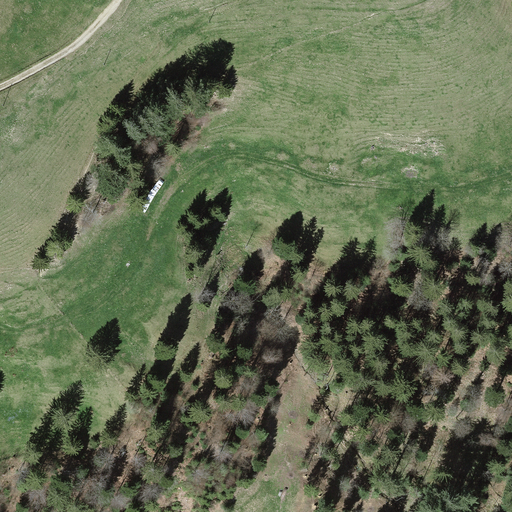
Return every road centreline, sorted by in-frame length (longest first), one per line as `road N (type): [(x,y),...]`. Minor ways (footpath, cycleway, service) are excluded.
road 1 (track): [(0,330),(31,330),(106,300),(134,267),(172,191),(217,157),(240,153),(344,181),(428,189),(511,176)]
road 2 (track): [(118,0),(71,49),(0,87)]
